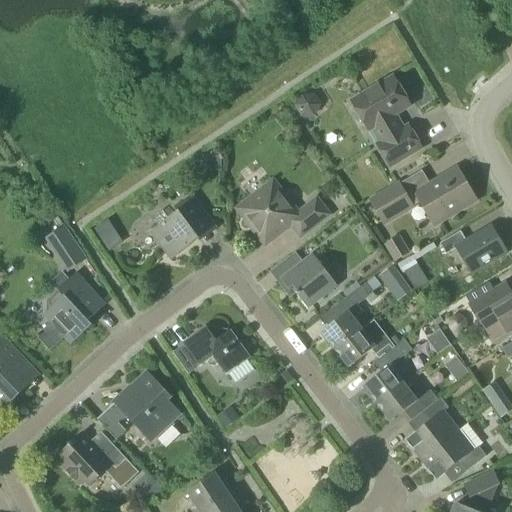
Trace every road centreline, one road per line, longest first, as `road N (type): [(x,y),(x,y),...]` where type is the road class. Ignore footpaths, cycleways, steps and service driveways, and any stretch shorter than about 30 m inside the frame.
road 1 (residential): [(30,511),(7,456),(138,339),(221,278),(237,282),(374,461),(387,486),(376,511)]
road 2 (residential): [(511,190),(481,137),(489,110),(511,87)]
